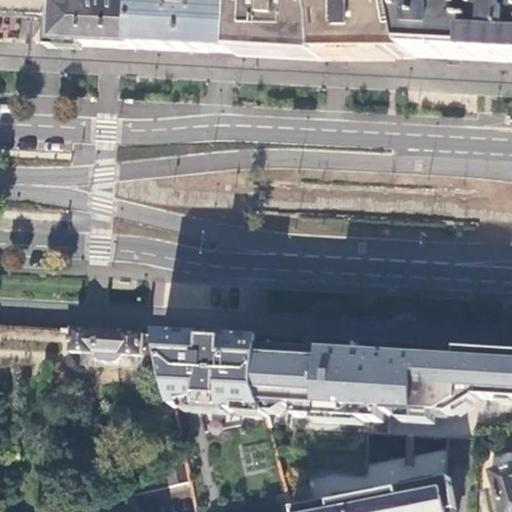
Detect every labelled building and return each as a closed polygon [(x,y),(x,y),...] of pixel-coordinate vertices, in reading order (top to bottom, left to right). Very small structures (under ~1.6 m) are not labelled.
[(42,16),(46,6),(46,0),(0,0),(0,13),(19,15),(42,16)] [(46,0),(46,6),(52,7),(60,8),(58,47),(69,47),(115,50),(137,51),(139,9),(118,8),(115,0),(46,0)] [(139,9),(140,7),(137,0),(115,0),(118,8),(139,9)] [(224,56),(239,56),(241,12),(226,11),(199,10),(199,0),(182,0),(182,9),(140,7),(139,9),(137,51),(207,55),(224,56)] [(284,59),(326,61),(322,19),(317,0),(241,0),(241,12),(239,56),(284,59)] [(416,60),(405,0),(317,0),(322,19),(326,61),(337,61),(361,61),(416,60)] [(511,0),(405,0),(416,60),(457,62),(511,65),(511,0)] [(95,332),(70,331),(69,354),(83,355),(96,355),(96,359),(100,362),(116,364),(120,360),(120,357),(139,358),(142,369),(168,370),(164,353),(160,335),(95,332)] [(214,339),(160,335),(168,370),(176,410),(195,406),(195,405),(201,405),(201,411),(241,414),(241,410),(269,412),(263,392),(267,341),(214,339)] [(359,347),(267,341),(263,392),(269,412),(269,416),(280,416),(289,411),(292,411),(291,429),(415,436),(476,439),(476,436),(511,437),(511,355),(449,352),(373,348),(372,356),(359,355),(359,347)] [(364,347),(359,347),(359,355),(372,356),(373,348),(364,347)] [(493,466),(494,473),(511,468),(511,454),(508,454),(493,458),(493,466)] [(191,483),(187,463),(177,465),(178,472),(181,485),(191,483)] [(502,504),(503,511),(511,511),(511,468),(494,473),(493,474),(498,491),(502,504)] [(181,485),(178,472),(127,484),(129,496),(134,495),(181,485)] [(459,511),(453,480),(445,482),(450,511),(459,511)] [(450,511),(445,482),(294,511),(450,511)] [(252,511),(286,511),(294,511),(289,491),(250,499),(252,511)] [(497,505),(502,504),(498,491),(493,493),(497,505)] [(134,495),(129,496),(94,503),(95,511),(117,511),(137,509),(134,495)]
